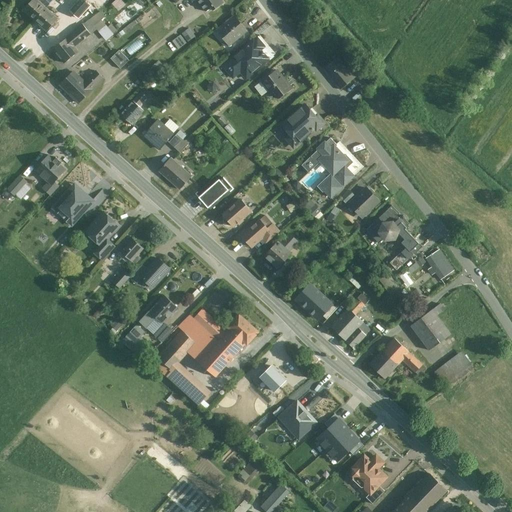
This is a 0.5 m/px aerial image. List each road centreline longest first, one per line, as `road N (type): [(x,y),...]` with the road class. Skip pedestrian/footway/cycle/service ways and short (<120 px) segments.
road 1 (secondary): [(0,58),(347,370)]
road 2 (tertiary): [(472,273),(261,0)]
road 3 (secondary): [(347,370),(505,511)]
road 4 (unclassified): [(347,370),(472,273)]
